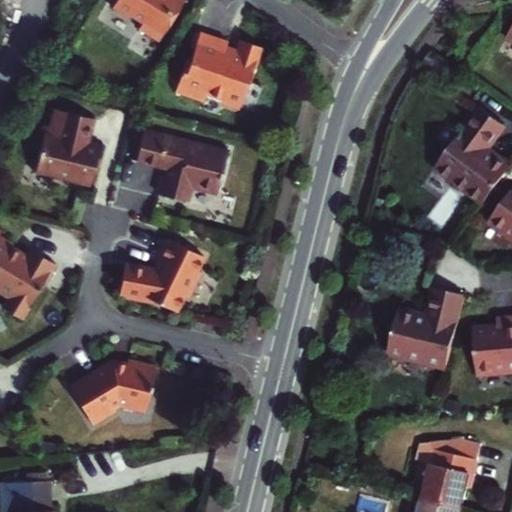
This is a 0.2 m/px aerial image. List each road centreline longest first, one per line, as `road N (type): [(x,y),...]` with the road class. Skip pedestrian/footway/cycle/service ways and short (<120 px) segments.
road 1 (tertiary): [(283,364),(338,139)]
road 2 (residential): [(283,364),(84,313)]
road 3 (tertiary): [(338,139),(381,62),(433,0)]
road 4 (tertiary): [(247,511),(283,364)]
road 5 (tertiary): [(392,0),(354,70),(338,139)]
